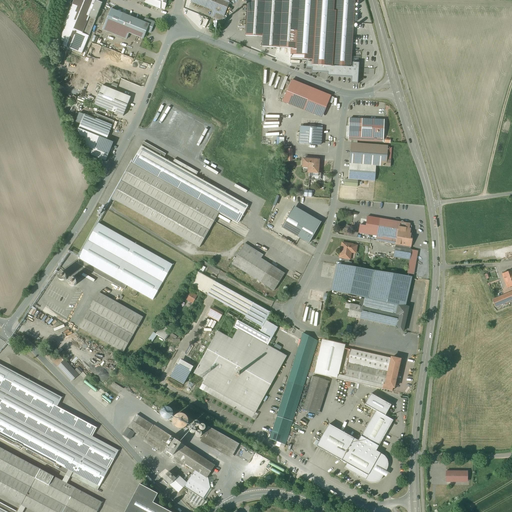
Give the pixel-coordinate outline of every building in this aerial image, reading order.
[(101,4),(90,0),(74,0),(56,47),(81,56),(101,4)] [(168,0),(145,0),(144,5),(165,11),(168,0)] [(191,0),(191,2),(213,11),(211,16),(222,20),(230,1),(232,2),(233,0),(191,0)] [(247,0),(245,36),(263,37),(262,47),(291,49),(290,59),(307,60),(307,68),(312,68),(311,72),(327,73),(327,76),(351,78),(351,84),(358,84),(358,83),(356,83),(357,74),(358,74),(358,73),(357,73),(358,68),(359,68),(359,67),(358,67),(358,64),(359,64),(359,63),(353,63),(352,64),(351,64),(354,12),(348,12),(349,2),(346,2),(346,0),(247,0)] [(346,0),(346,2),(349,2),(348,12),(354,12),(355,0),(346,0)] [(144,23),(111,10),(102,32),(126,41),(129,35),(143,41),(146,32),(141,29),(144,23)] [(144,23),(141,29),(146,32),(150,33),(155,22),(145,19),(144,23)] [(330,97),(291,80),(283,100),(321,116),(330,97)] [(129,97),(101,86),(94,105),(122,116),(129,97)] [(93,117),(84,113),(78,129),(106,140),(114,121),(94,114),(93,117)] [(383,120),(349,119),(348,141),(383,142),(383,120)] [(323,128),(300,126),(299,143),(322,145),(323,128)] [(387,146),(350,144),(347,181),(374,183),(375,167),(389,168),(390,157),(386,157),(387,146)] [(248,205),(140,147),(112,199),(200,247),(219,212),(238,223),(248,205)] [(283,162),(292,162),(292,149),(283,149),(283,162)] [(319,160),(304,159),(303,167),(309,168),(308,173),(318,173),(319,160)] [(295,206),(282,227),(309,243),(322,221),(295,206)] [(411,224),(380,219),(376,241),(412,248),(413,236),(411,235),(412,230),(410,229),(411,224)] [(172,265),(97,223),(77,258),(153,300),(172,265)] [(357,246),(341,243),(338,259),(350,262),(351,254),(355,255),(357,246)] [(263,255),(245,244),(231,265),(273,291),(284,274),(260,260),(263,255)] [(412,276),(336,263),(331,293),(360,298),(359,305),(359,306),(398,314),(408,316),(409,306),(406,306),(412,276)] [(270,311),(198,271),(190,284),(245,314),(241,321),(237,318),(231,328),(238,332),(266,347),(277,326),(265,319),(270,311)] [(511,271),(501,276),(506,288),(511,286),(511,271)] [(66,286),(76,287),(77,280),(64,278),(63,284),(66,284),(66,286)] [(197,295),(189,290),(184,299),(192,303),(197,295)] [(511,292),(493,300),(496,308),(511,301),(511,292)] [(145,319),(100,293),(80,327),(124,353),(145,319)] [(407,316),(350,304),(347,317),(395,327),(395,331),(404,333),(407,316)] [(223,312),(211,306),(207,315),(218,321),(223,312)] [(207,326),(213,329),(216,322),(209,319),(207,326)] [(164,340),(170,331),(161,325),(155,335),(164,340)] [(250,416),(284,357),(266,347),(238,332),(233,341),(217,332),(193,374),(204,380),(200,388),(250,416)] [(148,340),(151,342),(156,335),(152,333),(148,340)] [(317,342),(301,338),(272,440),(288,444),(317,342)] [(344,345),(321,340),(314,375),(377,388),(394,392),(401,359),(390,356),(389,360),(343,350),(344,345)] [(183,385),(192,366),(177,359),(169,378),(183,385)] [(75,371),(65,360),(58,366),(72,381),(82,371),(79,367),(75,371)] [(62,398),(0,364),(0,438),(66,474),(71,477),(97,491),(119,451),(92,437),(97,428),(57,407),(62,398)] [(328,382),(312,377),(302,410),(318,415),(328,382)] [(364,405),(376,412),(358,442),(329,425),(317,446),(366,475),(379,454),(374,451),(392,420),(386,416),(392,405),(374,395),(371,393),(364,405)] [(194,471),(186,483),(184,488),(203,500),(210,489),(207,478),(220,461),(140,411),(129,429),(124,436),(129,442),(135,434),(144,440),(142,442),(181,468),(183,464),(194,471)] [(239,445),(209,427),(200,441),(230,459),(239,445)] [(0,493),(34,511),(96,511),(102,503),(67,484),(62,481),(0,447),(0,493)] [(384,458),(379,454),(366,475),(364,481),(370,483),(374,483),(379,481),(383,477),(385,472),(387,468),(387,463),(384,458)] [(467,469),(446,469),(446,482),(467,481),(467,469)] [(183,490),(184,488),(186,483),(170,470),(162,479),(169,487),(174,482),(183,490)] [(71,477),(66,474),(62,481),(67,484),(71,477)] [(158,494),(140,484),(125,511),(170,511),(153,503),(158,494)] [(0,511),(18,511),(0,502),(0,511)]
